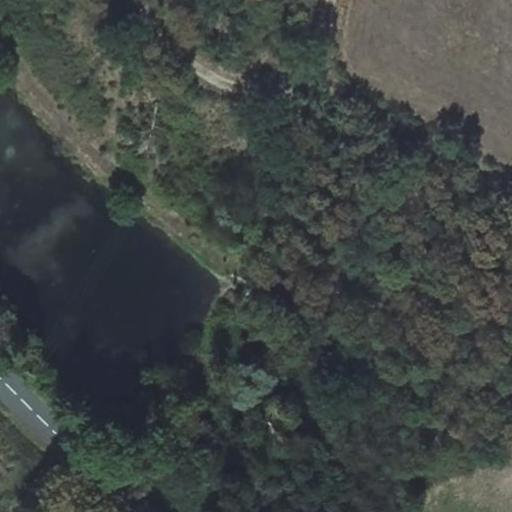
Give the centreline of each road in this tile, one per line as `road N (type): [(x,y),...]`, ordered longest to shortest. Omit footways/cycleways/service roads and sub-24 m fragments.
road 1 (track): [(340,0),(315,74),(266,88),(193,70),(127,0)]
road 2 (tertiary): [(0,376),(136,511)]
